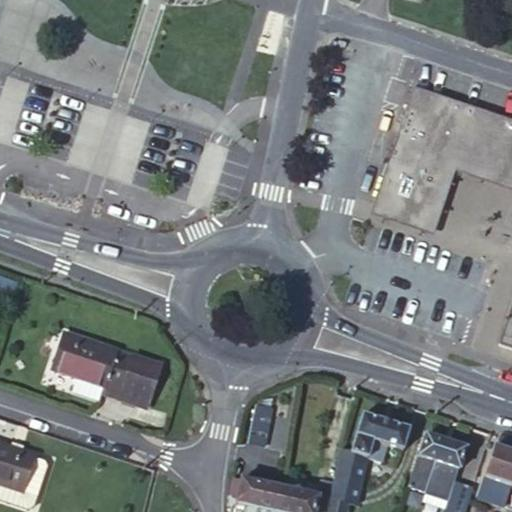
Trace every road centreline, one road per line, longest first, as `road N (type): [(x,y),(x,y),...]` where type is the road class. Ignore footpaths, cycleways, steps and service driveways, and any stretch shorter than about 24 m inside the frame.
road 1 (unclassified): [(257,243),(309,5)]
road 2 (secondary): [(277,355),(498,397)]
road 3 (residential): [(0,401),(211,472)]
road 4 (unclassified): [(309,5),(511,74)]
road 5 (secondary): [(498,397),(307,307)]
road 6 (secondary): [(202,259),(167,263),(8,236)]
road 7 (secondary): [(8,236),(185,315)]
